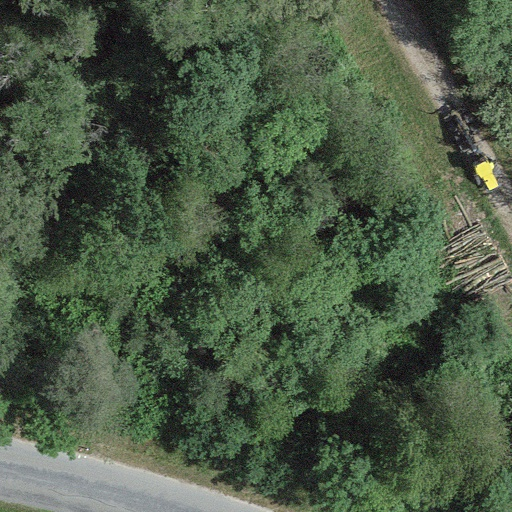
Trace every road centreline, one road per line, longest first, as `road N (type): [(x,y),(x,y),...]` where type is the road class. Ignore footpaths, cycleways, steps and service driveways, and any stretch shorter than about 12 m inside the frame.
road 1 (track): [(360,0),(511,215)]
road 2 (tertiary): [(0,479),(134,496),(173,511)]
